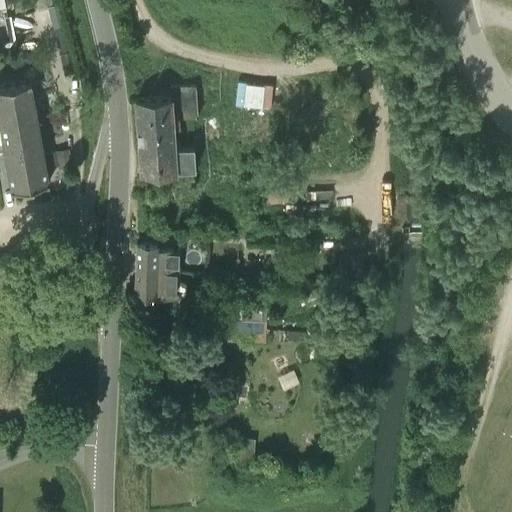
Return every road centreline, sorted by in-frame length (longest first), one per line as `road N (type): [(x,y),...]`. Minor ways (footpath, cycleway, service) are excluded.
road 1 (unclassified): [(103,511),(118,167),(113,79),(94,0)]
road 2 (unclassified): [(455,0),(485,78),(511,115)]
